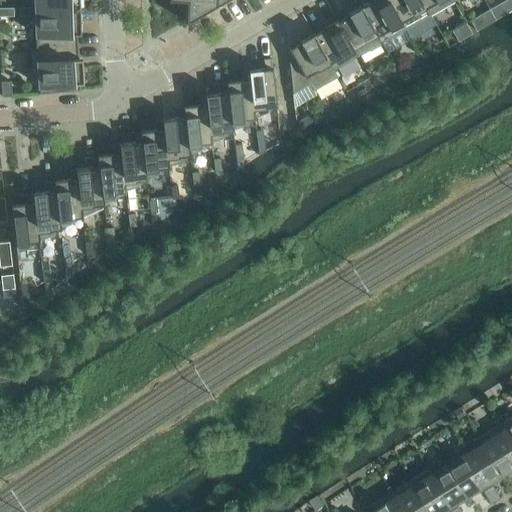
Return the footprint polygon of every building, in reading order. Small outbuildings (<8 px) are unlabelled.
[(34,0),(35,7),(19,7),(20,16),(35,15),(35,11),(80,10),(79,0),(34,0)] [(186,0),(186,19),(184,20),(185,21),(222,0),(186,0)] [(371,0),(372,1),(362,6),(361,7),(382,42),(405,29),(389,0),(371,0)] [(389,0),(405,29),(429,15),(420,0),(389,0)] [(420,0),(429,15),(453,1),(452,0),(420,0)] [(348,14),(338,20),(364,67),(387,53),(382,42),(361,7),(360,5),(347,13),(348,14)] [(0,16),(14,16),(13,7),(0,7),(0,16)] [(77,26),(80,26),(80,10),(35,11),(35,15),(36,48),(77,46),(77,26)] [(323,26),(324,28),(314,34),(313,34),(334,70),(358,56),(337,20),(338,20),(337,19),(323,26)] [(290,58),(289,58),(293,93),(310,83),(314,90),(338,77),(334,70),(313,34),(314,34),(313,32),(300,40),(300,41),(290,47),(289,46),(288,47),(293,56),(290,58)] [(83,83),(82,66),(78,66),(77,46),(36,48),(39,93),(80,90),(80,83),(83,83)] [(271,58),(263,59),(264,68),(249,70),(254,116),(255,116),(259,115),(263,114),(267,112),(270,110),(273,107),(277,106),(271,58)] [(233,129),(237,128),(241,126),(245,124),(249,122),(252,119),(255,118),(255,116),(254,116),(249,70),(242,71),(243,81),(227,83),(233,129)] [(2,97),(12,96),(10,81),(1,82),(2,97)] [(211,141),(212,141),(216,140),(220,139),(224,137),(227,134),(230,131),(233,131),(233,129),(227,83),(220,83),(221,93),(206,95),(211,141)] [(189,153),(190,153),(194,152),(198,151),(202,149),(205,146),(209,144),(212,143),(212,141),(211,141),(206,95),(199,96),(200,105),(184,107),(189,153)] [(168,165),(173,164),(177,163),(180,161),(184,159),(187,156),(190,155),(190,153),(189,153),(184,107),(177,108),(178,118),(163,119),(168,166),(168,165)] [(308,114),(296,121),(297,129),(312,121),(308,114)] [(147,178),(151,177),(155,175),(159,173),(162,171),(165,168),(169,167),(168,165),(168,166),(163,119),(155,120),(157,130),(141,132),(146,178),(147,178)] [(257,144),(264,143),(263,130),(256,131),(257,144)] [(125,190),(130,189),(134,188),(137,186),(141,183),(144,180),(147,180),(147,178),(146,178),(141,132),(134,133),(135,142),(119,144),(125,190)] [(104,202),(108,201),(112,200),(116,198),(119,196),(122,193),(126,192),(125,190),(119,144),(112,145),(113,155),(98,156),(103,202),(104,202)] [(236,157),(243,157),(242,144),(234,145),(236,157)] [(82,215),(86,214),(90,212),(94,210),(98,208),(101,205),(104,204),(104,202),(103,202),(98,156),(91,157),(92,167),(76,169),(82,215)] [(214,171),(222,171),(220,158),(213,159),(214,171)] [(61,227),(65,226),(69,224),(73,223),(76,220),(79,217),(83,217),(82,215),(76,169),(69,169),(70,179),(55,181),(60,227),(61,227)] [(193,185),(200,184),(199,172),(192,172),(193,185)] [(61,229),(61,227),(60,227),(55,181),(48,182),(49,191),(33,193),(39,239),(43,238),(47,237),(51,235),(54,232),(58,229),(61,229)] [(172,199),(179,198),(177,185),(170,186),(172,199)] [(26,194),(27,204),(11,206),(16,254),(18,253),(18,251),(22,251),(26,249),(29,247),(33,245),(36,242),(39,241),(39,239),(33,193),(26,194)] [(150,213),(157,212),(156,199),(149,200),(150,213)] [(129,227),(136,226),(135,213),(127,214),(129,227)] [(108,240),(115,240),(113,227),(106,228),(108,240)] [(86,254),(93,254),(92,241),(85,242),(86,254)] [(9,242),(0,242),(0,254),(11,253),(9,242)] [(0,266),(12,265),(11,253),(0,254),(0,266)] [(65,268),(72,267),(70,255),(63,255),(65,268)] [(49,268),(42,269),(43,282),(51,281),(49,268)] [(3,299),(15,297),(13,274),(0,276),(3,299)] [(27,283),(20,283),(21,296),(29,295),(27,283)] [(511,417),(502,424),(499,419),(497,420),(511,444),(511,417)] [(495,421),(498,426),(480,437),(484,444),(485,443),(503,473),(511,467),(511,444),(497,420),(495,421)] [(503,473),(485,443),(484,444),(467,454),(486,484),(503,473)] [(450,465),(468,495),(486,484),(467,454),(450,465)] [(433,475),(429,468),(429,469),(426,464),(424,465),(427,470),(411,480),(431,511),(440,511),(451,506),(433,475)] [(468,495),(450,465),(433,475),(451,506),(468,495)] [(394,491),(391,486),(389,487),(404,511),(431,511),(411,480),(394,491)] [(493,486),(484,491),(488,497),(497,492),(493,486)] [(387,488),(390,493),(371,504),(376,511),(404,511),(389,487),(387,488)] [(492,504),(501,498),(497,492),(488,497),(492,504)]
